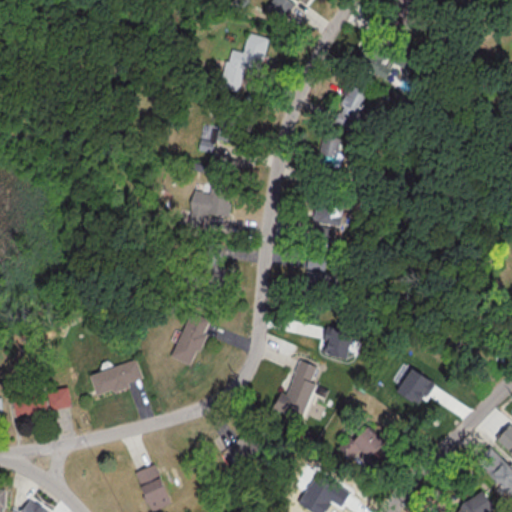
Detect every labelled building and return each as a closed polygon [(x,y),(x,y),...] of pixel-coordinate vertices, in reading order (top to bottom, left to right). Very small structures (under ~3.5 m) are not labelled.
[(270,0),(264,9),(280,22),(293,5),(287,0),(270,0)] [(391,20),(403,30),(419,11),(411,5),(415,0),(397,0),(404,5),(391,20)] [(267,38),(247,33),(243,52),(231,50),(223,86),(237,90),(241,70),(259,74),(267,38)] [(355,64),(385,79),(392,64),(408,72),(417,54),(395,44),(390,52),(366,41),(355,64)] [(331,121),(347,130),(367,95),(352,86),(331,121)] [(342,138),(322,135),(317,170),(337,173),(342,138)] [(375,174),(355,171),(353,189),(373,192),(375,174)] [(231,184),(192,180),(187,227),(203,228),(204,214),(227,217),(231,184)] [(344,200),(316,198),(313,245),(331,246),(332,224),(343,225),(344,200)] [(222,244),(201,242),(200,265),(182,264),(180,293),(218,295),(222,244)] [(324,256),(309,253),(306,269),(305,269),(304,281),(296,279),(294,291),(303,292),(301,308),(321,312),(327,274),(322,273),(324,256)] [(169,358),(188,367),(209,321),(190,312),(169,358)] [(276,412),(299,421),(305,403),(319,409),(326,390),(310,383),(316,367),(296,359),(276,412)] [(88,375),(94,395),(141,381),(134,360),(88,375)] [(46,391),(49,410),(69,407),(66,387),(46,391)] [(45,413),(44,392),(12,394),(13,416),(45,413)] [(357,450),(366,459),(381,443),(363,425),(338,449),(348,460),(357,450)] [(498,460),(488,451),(479,461),(489,470),(498,460)] [(168,503),(152,464),(132,473),(149,511),(168,503)] [(489,511),(493,508),(475,490),(453,511),(489,511)] [(18,511),(44,511),(27,500),(18,511)]
